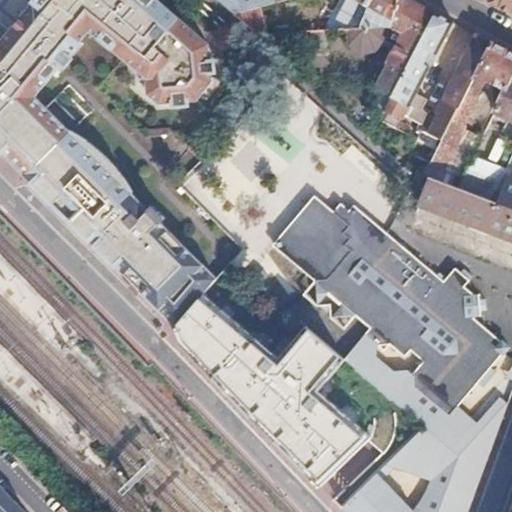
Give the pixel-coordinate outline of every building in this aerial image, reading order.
[(33,0),(0,41),(0,62),(34,98),(58,67),(61,69),(83,42),(80,40),(85,34),(50,0),(33,0)] [(130,0),(50,0),(85,34),(88,31),(140,78),(143,89),(157,103),(194,100),(208,84),(206,67),(130,0)] [(153,0),(130,0),(206,67),(204,45),(153,0)] [(213,0),(233,18),(243,15),(261,10),(257,0),(213,0)] [(275,0),(257,0),(261,10),(271,7),(277,6),(275,0)] [(366,9),(349,0),(339,0),(321,35),(351,33),(360,32),(366,9)] [(349,0),(366,9),(360,32),(386,30),(390,30),(396,0),(349,0)] [(402,36),(386,67),(393,71),(404,76),(435,17),(403,0),(396,0),(390,30),(402,36)] [(511,0),(479,0),(511,17),(511,0)] [(404,76),(391,100),(387,107),(384,113),(397,120),(405,118),(423,128),(427,117),(422,114),(427,103),(416,98),(443,44),(453,26),(435,17),(404,76)] [(274,28),(249,32),(259,41),(277,39),(274,28)] [(360,32),(351,33),(352,47),(365,58),(376,57),(387,44),(386,30),(360,32)] [(466,56),(434,120),(427,117),(423,128),(420,134),(442,145),(449,130),(467,95),(491,46),(475,38),(466,56)] [(511,57),(491,46),(467,95),(478,100),(485,84),(505,94),(511,82),(511,80),(511,57)] [(205,296),(143,245),(122,187),(68,132),(34,98),(0,62),(0,105),(45,153),(96,205),(119,270),(177,328),(204,297),(205,296)] [(248,66),(206,112),(231,134),(233,136),(254,114),(263,122),(284,99),(248,66)] [(393,71),(372,110),(383,115),(384,113),(387,107),(391,100),(404,76),(393,71)] [(505,94),(494,114),(511,122),(511,82),(505,94)] [(48,102),(72,128),(92,110),(68,84),(48,102)] [(442,145),(438,151),(451,157),(478,100),(467,95),(449,130),(442,145)] [(244,147),(257,158),(277,135),(288,144),(310,120),(286,99),(244,147)] [(0,105),(0,150),(17,167),(45,153),(0,105)] [(79,137),(68,132),(122,187),(124,190),(127,187),(121,175),(112,163),(103,154),(90,144),(79,137)] [(435,158),(431,166),(444,172),(451,157),(438,151),(435,158)] [(45,153),(17,167),(119,270),(96,205),(45,153)] [(426,191),(418,208),(511,243),(511,179),(510,179),(503,197),(496,195),(495,199),(493,203),(431,180),(426,191)] [(124,190),(122,187),(143,245),(205,296),(217,282),(157,222),(162,217),(151,206),(146,211),(130,195),(127,187),(124,190)] [(316,199),(275,247),(317,282),(305,296),(320,308),(330,307),(331,318),(345,329),(357,316),(373,330),(367,336),(388,353),(394,346),(407,358),(414,350),(427,362),(409,383),(450,419),(480,384),(486,389),(499,374),(493,368),(509,350),(475,321),(477,318),(482,317),(481,297),(473,297),(465,290),(471,284),(456,271),(445,285),(356,208),(350,214),(341,207),(334,215),(316,199)] [(181,343),(332,506),(368,472),(354,459),(380,429),(352,403),(334,414),(314,399),(283,380),(293,368),(215,308),(181,343)] [(354,340),(339,358),(416,427),(382,465),(426,481),(408,510),(368,472),(332,506),(337,511),(465,511),(511,395),(511,359),(467,424),(450,419),(409,383),(354,340)] [(0,511),(23,511),(0,488),(0,511)]
